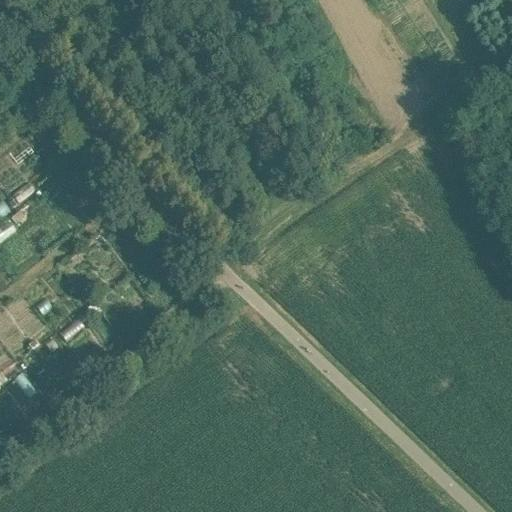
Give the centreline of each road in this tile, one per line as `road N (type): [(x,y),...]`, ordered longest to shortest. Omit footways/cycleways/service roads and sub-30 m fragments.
road 1 (unclassified): [(473,511),(186,233)]
road 2 (track): [(235,281),(0,462)]
